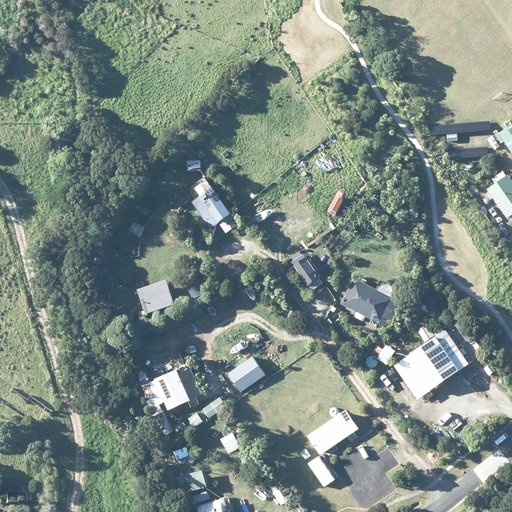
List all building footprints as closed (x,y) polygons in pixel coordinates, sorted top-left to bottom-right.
[(511,127),(499,136),(511,155),(511,127)] [(174,171),(184,161),(176,154),(167,164),(174,171)] [(203,162),(190,163),(190,173),(203,172),(203,162)] [(511,182),(508,177),(487,191),(507,221),(511,217),(511,182)] [(245,197),(236,183),(228,187),(238,201),(245,197)] [(196,204),(214,230),(234,217),(216,191),(196,204)] [(180,212),(173,212),(172,222),(180,223),(180,212)] [(136,247),(146,228),(133,221),(123,239),(136,247)] [(312,288),(323,279),(306,256),(305,257),(300,251),(292,257),(297,263),(295,264),(312,288)] [(110,273),(111,257),(95,256),(94,272),(110,273)] [(344,306),(384,327),(397,302),(357,281),(344,306)] [(138,292),(146,315),(174,306),(166,282),(138,292)] [(204,283),(191,289),(196,301),(209,296),(204,283)] [(133,319),(122,319),(122,327),(133,327),(133,319)] [(462,319),(455,324),(469,342),(476,337),(462,319)] [(427,329),(421,333),(426,342),(433,337),(427,329)] [(422,401),(473,366),(450,333),(399,368),(422,401)] [(410,352),(405,346),(400,349),(405,356),(410,352)] [(388,347),(380,361),(390,367),(398,352),(388,347)] [(227,374),(239,392),(264,375),(252,357),(227,374)] [(173,412),(190,404),(190,403),(192,403),(178,372),(157,382),(163,396),(159,398),(147,374),(140,377),(142,383),(141,384),(150,403),(146,405),(152,420),(156,418),(160,427),(171,422),(163,406),(167,404),(171,413),(174,412),(173,412)] [(346,407),(307,433),(320,453),(359,427),(346,407)] [(192,420),(182,425),(188,435),(197,430),(192,420)] [(177,435),(171,427),(162,432),(168,441),(177,435)] [(243,449),(234,434),(223,440),(231,455),(243,449)] [(308,461),(325,485),(335,478),(318,453),(308,461)] [(181,466),(189,463),(185,454),(177,456),(181,466)] [(202,471),(177,478),(181,493),(206,486),(202,471)] [(208,490),(199,495),(203,503),(212,498),(208,490)] [(293,511),(294,511),(279,495),(272,501),(281,511),(293,511)] [(232,511),(228,499),(199,509),(199,511),(232,511)]
